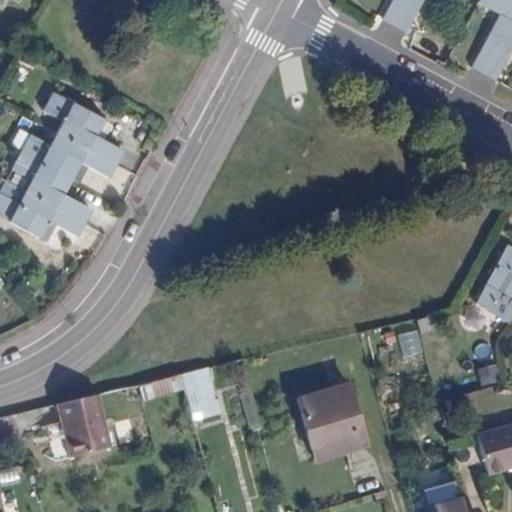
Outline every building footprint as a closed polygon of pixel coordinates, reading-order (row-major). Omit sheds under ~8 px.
[(393,0),(384,18),(395,24),(408,0),(393,0)] [(408,0),(395,24),(408,31),(424,0),(408,0)] [(485,72),(511,22),(511,0),(481,0),(480,2),(500,13),(473,67),(485,72)] [(511,22),(485,72),(497,79),(511,52),(511,22)] [(61,119),(55,132),(115,163),(120,151),(93,136),(102,118),(51,92),(41,109),(61,119)] [(115,163),(55,132),(49,144),(29,134),(20,150),(71,178),(80,162),(87,166),(108,175),(115,163)] [(71,178),(20,150),(10,168),(30,179),(23,191),(84,223),(90,210),(62,195),(71,178)] [(87,166),(80,162),(71,178),(79,182),(87,166)] [(84,223),(23,191),(17,203),(0,194),(0,218),(39,238),(48,221),(62,228),(77,236),(84,223)] [(62,228),(48,221),(39,238),(53,245),(62,228)] [(511,245),(508,243),(477,301),(510,320),(511,317),(511,245)] [(299,399),(314,449),(343,440),(345,449),(366,442),(348,384),(299,399)] [(99,395),(57,405),(69,459),(111,449),(99,395)] [(511,432),(480,441),(490,479),(511,473),(511,432)] [(343,440),(314,449),(317,458),(345,449),(343,440)] [(424,511),(470,511),(466,495),(423,507),(424,511)]
